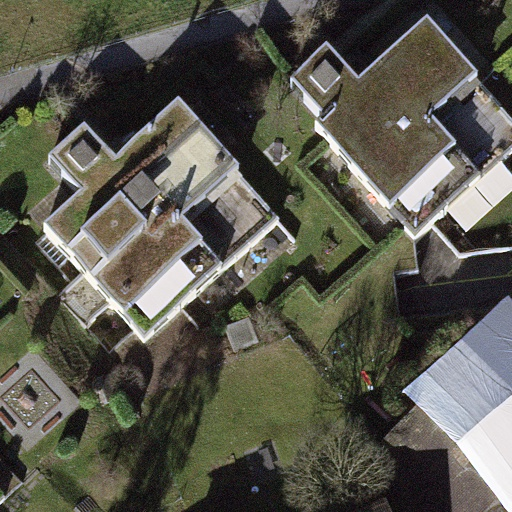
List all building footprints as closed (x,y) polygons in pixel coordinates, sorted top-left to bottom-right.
[(322,41),(282,77),(416,227),(511,142),(511,125),(475,84),(494,67),(433,0),(427,0),(349,70),(322,41)] [(68,181),(30,214),(137,334),(270,216),(165,98),(110,147),(87,122),(47,157),(68,181)] [(511,342),(389,454),(441,511),(485,511),(511,488),(511,342)] [(0,494),(20,478),(0,454),(0,494)] [(382,511),(375,492),(320,511),(382,511)]
